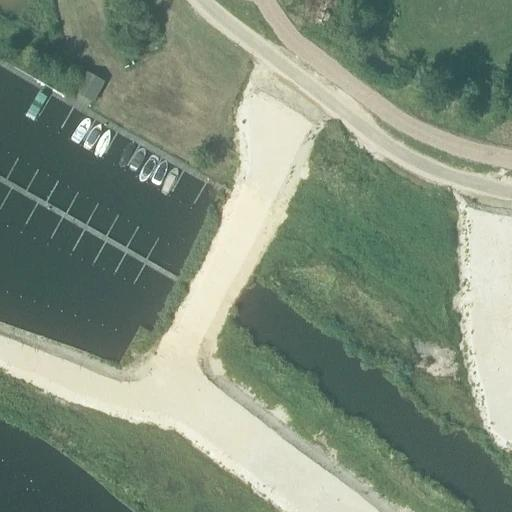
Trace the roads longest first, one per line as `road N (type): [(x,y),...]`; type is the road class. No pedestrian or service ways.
road 1 (unknown): [(213,274),(382,404)]
road 2 (unknown): [(382,404),(464,466),(465,511)]
